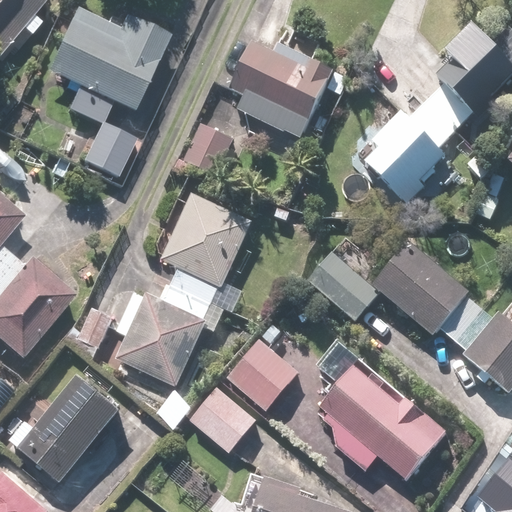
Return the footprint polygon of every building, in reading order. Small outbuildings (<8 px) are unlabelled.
[(0,0),(0,58),(51,0),(0,0)] [(66,111),(99,126),(82,163),(119,179),(137,141),(103,126),(113,104),(134,114),(168,39),(125,19),(119,32),(75,12),(46,74),(76,88),(66,111)] [(380,149),(366,163),(405,203),(449,159),(440,151),(511,79),(511,63),(476,28),(448,56),(454,62),(437,79),(444,86),(410,120),(403,113),(373,143),(380,149)] [(239,111),(301,142),(335,74),(279,46),(275,54),(255,44),(231,92),(245,99),(239,111)] [(236,140),(203,125),(185,164),(219,179),(236,140)] [(145,294),(115,361),(179,389),(209,322),(206,321),(220,290),(224,292),(254,223),(194,197),(165,263),(179,269),(164,303),(145,294)] [(0,342),(22,361),(76,298),(31,260),(25,267),(1,247),(24,220),(0,199),(0,342)] [(472,295),(412,244),(375,287),(435,338),(441,331),(469,355),(466,358),(511,396),(511,394),(511,324),(501,315),(495,322),(468,299),(472,295)] [(333,255),(308,283),(356,324),(381,296),(333,255)] [(115,321),(94,311),(79,341),(100,351),(115,321)] [(261,341),(229,381),(268,413),(301,373),(261,341)] [(367,473),(375,464),(376,464),(380,459),(408,483),(449,434),(341,344),(319,370),(335,383),(327,393),(333,398),(318,416),(340,434),(338,450),(367,473)] [(82,379),(21,451),(63,486),(123,414),(82,379)] [(219,390),(191,423),(231,456),(259,423),(219,390)] [(497,511),(511,511),(511,458),(481,496),(499,510),(497,511)] [(0,511),(49,511),(7,476),(0,484),(0,511)] [(268,480),(257,511),(344,511),(302,498),(304,492),(268,480)]
